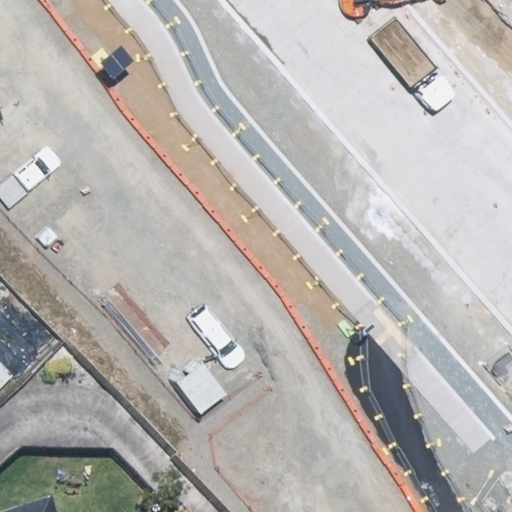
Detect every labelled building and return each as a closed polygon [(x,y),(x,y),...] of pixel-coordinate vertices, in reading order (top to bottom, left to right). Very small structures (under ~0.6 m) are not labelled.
[(180,130),(164,96),(261,56),(237,0),(98,0),(16,35),(60,140),(62,139),(80,177),(180,130)] [(0,75),(18,58),(0,39),(0,126),(13,115),(0,101),(0,75)] [(315,269),(323,262),(323,264),(368,251),(454,167),(372,83),(295,158),(206,181),(230,274),(234,273),(185,321),(243,382),(337,292),(315,269)] [(402,292),(350,346),(470,460),(510,418),(511,419),(511,254),(467,211),(396,286),(402,292)] [(147,304),(89,242),(27,299),(85,362),(147,304)] [(409,511),(297,388),(225,453),(277,511),(409,511)]
